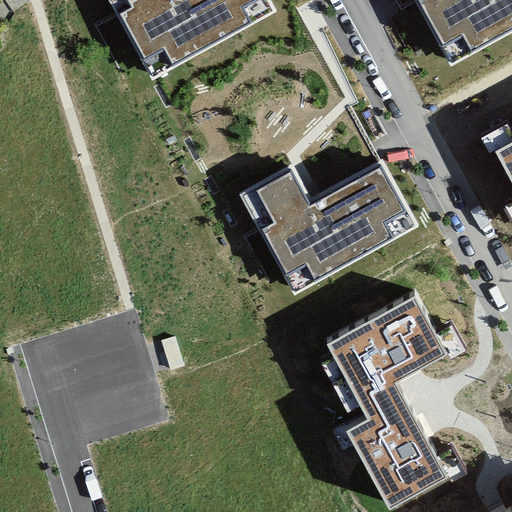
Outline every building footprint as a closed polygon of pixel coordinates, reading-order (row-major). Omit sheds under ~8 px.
[(105,0),(154,89),(285,19),(274,0),(105,0)] [(511,0),(415,0),(454,69),(511,37),(511,0)] [(511,126),(509,121),(474,138),(488,165),(496,160),(511,190),(511,202),(506,206),(511,217),(511,126)] [(293,168),(240,197),(297,300),(422,231),(384,161),(316,198),(311,201),(293,168)] [(413,291),(324,338),(357,400),(394,380),(409,372),(446,353),(413,291)] [(349,431),(391,508),(448,478),(394,380),(357,400),(368,420),(349,431)]
